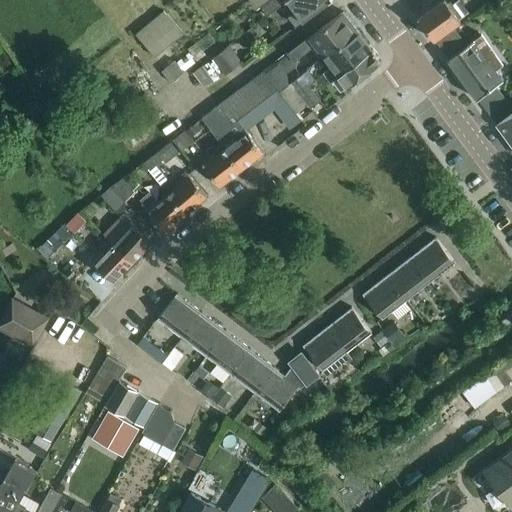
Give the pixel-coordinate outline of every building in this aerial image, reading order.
[(267,13),(283,0),(250,0),(257,8),(261,5),(267,13)] [(295,25),(303,19),(328,0),(288,0),(296,9),(288,15),(295,25)] [(433,39),(449,27),(460,18),(456,13),(446,0),(439,0),(417,17),(433,39)] [(324,55),(357,29),(343,10),(288,52),(294,60),(315,44),(324,55)] [(154,56),(183,33),(164,11),(136,34),(154,56)] [(329,82),(372,49),(357,29),(324,55),(331,65),(322,73),(329,82)] [(183,70),(205,53),(203,49),(215,40),(209,31),(187,47),(190,50),(176,61),(174,60),(161,70),(171,82),(184,71),(183,70)] [(511,111),(511,107),(494,85),(502,79),(494,69),(503,62),(482,33),(463,47),(447,58),(476,98),(477,98),(496,123),(511,111)] [(224,74),(241,61),(228,44),(193,71),(203,84),(213,77),(214,79),(223,72),(224,74)] [(347,86),(381,60),(372,49),(329,82),(332,86),(336,83),(341,90),(347,85),(347,86)] [(275,84),(281,79),(270,65),(264,70),(275,84)] [(263,151),(251,135),(237,119),(278,88),(275,84),(264,70),(263,70),(202,117),(210,127),(217,138),(224,147),(225,147),(241,168),(263,151)] [(310,107),(320,99),(300,74),(290,81),(310,107)] [(511,111),(496,123),(511,144),(511,111)] [(180,151),(194,141),(185,129),(172,139),(180,151)] [(165,161),(178,150),(170,141),(143,161),(150,169),(162,158),(165,161)] [(241,168),(225,147),(224,147),(214,155),(211,152),(200,161),(219,185),(241,168)] [(125,200),(135,191),(133,189),(139,183),(128,172),(110,185),(125,200)] [(186,212),(206,195),(193,180),(188,172),(177,181),(180,184),(169,192),(186,212)] [(73,214),(98,194),(90,185),(66,205),(73,214)] [(116,210),(125,200),(110,185),(100,194),(106,200),(116,210)] [(158,201),(156,198),(152,194),(148,190),(139,197),(146,206),(145,208),(151,215),(164,231),(186,212),(169,192),(158,201)] [(79,212),(78,210),(65,223),(64,222),(38,248),(48,257),(55,250),(60,244),(73,231),(74,232),(88,218),(80,211),(79,212)] [(113,242),(133,261),(151,241),(137,227),(130,220),(122,213),(103,233),(113,243),(113,242)] [(430,280),(439,273),(455,261),(435,236),(411,255),(430,280)] [(91,261),(99,268),(113,281),(133,261),(113,242),(113,243),(103,252),(102,250),(91,261)] [(0,255),(1,257),(15,250),(11,243),(0,248),(0,255)] [(406,299),(430,280),(411,255),(386,274),(406,299)] [(382,318),(406,299),(386,274),(362,293),(382,318)] [(181,336),(200,310),(176,292),(157,318),(181,336)] [(24,306),(11,300),(0,321),(0,325),(11,331),(24,306)] [(511,301),(498,312),(505,322),(505,323),(511,317),(511,301)] [(346,351),(371,332),(363,322),(351,306),(327,325),(346,351)] [(45,317),(33,310),(20,335),(32,342),(45,317)] [(206,354),(225,329),(200,310),(181,336),(206,354)] [(136,331),(154,345),(163,335),(144,321),(136,331)] [(322,370),(337,357),(346,351),(327,325),(302,344),(322,370)] [(230,373),(249,347),(225,329),(206,354),(230,373)] [(254,391),(274,366),(249,347),(230,373),(254,391)] [(318,375),(300,351),(299,352),(300,353),(284,374),(274,366),(254,391),(279,410),(297,385),(299,387),(304,383),(306,385),(318,375)] [(511,353),(511,352),(491,367),(504,383),(511,377),(507,371),(511,366),(511,353)] [(88,386),(77,404),(81,407),(86,397),(98,404),(103,395),(107,398),(109,398),(119,379),(122,373),(126,367),(106,355),(96,372),(88,386)] [(208,363),(202,372),(219,385),(226,376),(208,363)] [(495,390),(483,373),(462,389),(474,406),(495,390)] [(124,415),(138,390),(119,379),(109,398),(105,405),(124,415)] [(59,426),(81,390),(65,380),(43,416),(59,426)] [(143,425),(157,401),(138,391),(125,415),(143,425)] [(107,411),(95,433),(125,450),(137,428),(107,411)] [(174,448),(185,427),(174,420),(162,442),(174,448)] [(511,504),(511,450),(510,452),(486,469),(511,504)] [(0,511),(10,511),(17,502),(23,489),(35,470),(15,458),(1,481),(0,480),(0,511)] [(330,486),(340,479),(327,463),(317,470),(330,486)] [(226,510),(228,511),(250,511),(266,488),(247,476),(226,510)] [(275,483),(261,495),(276,511),(292,511),(296,506),(275,483)] [(36,511),(51,511),(62,493),(51,487),(36,511)] [(182,509),(180,511),(218,511),(220,508),(191,492),(188,496),(182,509)] [(112,511),(117,503),(104,496),(96,511),(112,511)] [(17,502),(10,511),(27,511),(23,509),(25,506),(17,502)]
